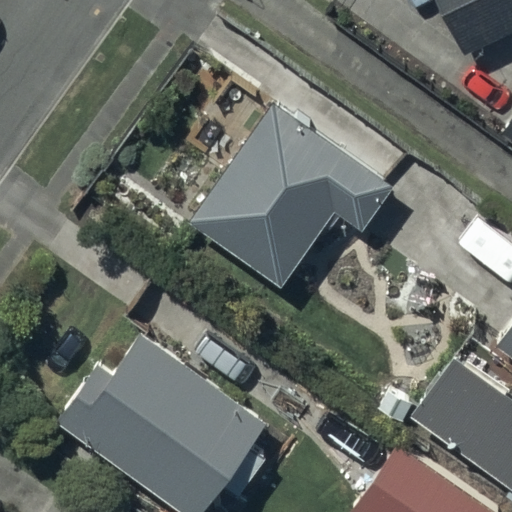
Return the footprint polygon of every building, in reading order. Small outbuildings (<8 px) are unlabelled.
[(511,0),(438,0),(462,52),(511,29),(511,0)] [(270,102),(188,220),(280,284),(331,209),(358,227),(389,183),(270,102)] [(511,256),(454,215),(422,261),(484,305),(511,264),(511,256)] [(96,356),(52,417),(182,511),(201,511),(219,488),(236,501),(267,458),(251,447),(270,421),(141,327),(112,368),(96,356)] [(394,442),(349,511),(350,511),(497,511),(499,509),(394,442)]
